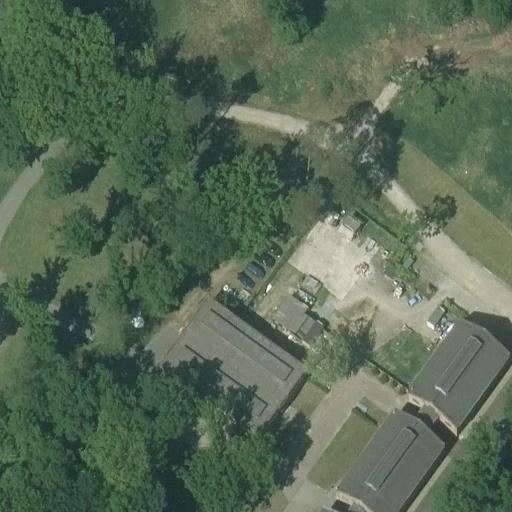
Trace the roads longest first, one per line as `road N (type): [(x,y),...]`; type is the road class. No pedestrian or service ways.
road 1 (track): [(0,68),(92,97),(202,104),(310,130),(358,158),(511,314)]
road 2 (track): [(92,97),(0,226)]
road 3 (track): [(511,388),(421,511)]
